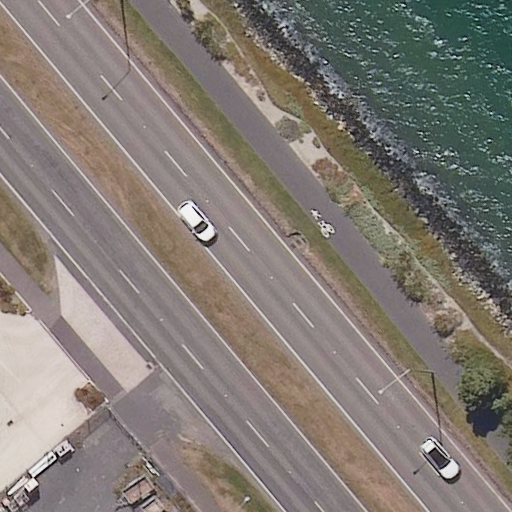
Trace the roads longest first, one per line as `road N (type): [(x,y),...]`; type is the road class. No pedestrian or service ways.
road 1 (secondary): [(38,0),(471,511)]
road 2 (secondary): [(314,511),(0,141)]
